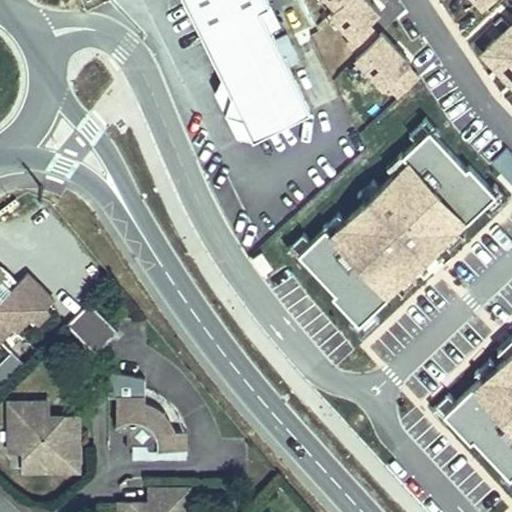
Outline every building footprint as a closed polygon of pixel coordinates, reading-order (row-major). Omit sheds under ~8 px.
[(251,137),(307,109),(269,32),(279,27),(272,13),(262,18),(256,4),(264,0),(183,0),(219,71),(228,90),(217,113),(240,115),(251,137)] [(348,42),(359,54),(379,34),(368,22),(381,10),(371,0),(342,0),(336,6),(330,12),(353,36),(348,42)] [(511,24),(503,15),(497,21),(505,30),(486,47),(510,73),(507,75),(511,80),(511,24)] [(382,32),(379,34),(359,54),(356,56),(385,87),(388,83),(399,95),(419,76),(408,65),(411,62),(382,32)] [(201,80),(217,113),(228,90),(219,71),(201,80)] [(410,133),(417,140),(430,128),(436,135),(441,130),(427,116),(410,133)] [(470,164),(467,167),(436,135),(430,128),(417,140),(404,153),(403,153),(408,159),(394,172),(374,191),(359,205),(346,218),(331,232),(326,227),(325,227),(312,239),(299,252),(305,259),(336,291),(333,293),(354,316),(360,322),(373,310),(397,288),(397,287),(395,285),(409,271),(419,262),(433,248),(443,239),(457,226),(459,228),(460,227),(484,205),(497,193),(491,186),(470,164)] [(511,151),(507,146),(493,160),(511,179),(511,151)] [(387,165),(394,172),(408,159),(403,153),(404,153),(402,150),(387,165)] [(497,193),(484,205),(492,213),(509,197),(495,182),(491,186),(497,193)] [(352,198),(359,205),(374,191),(367,183),(352,198)] [(323,225),(325,227),(326,227),(331,232),(346,218),(338,210),(323,225)] [(457,226),(443,239),(449,246),(464,231),(460,227),(459,228),(457,226)] [(301,263),(305,259),(299,252),(312,239),(305,232),(288,248),(301,263)] [(425,269),(440,255),(433,248),(419,262),(425,269)] [(2,279),(11,288),(18,282),(9,270),(0,262),(0,267),(5,276),(2,279)] [(0,312),(13,326),(16,330),(31,316),(37,322),(49,309),(47,307),(54,300),(28,272),(18,282),(11,288),(2,279),(5,276),(0,267),(0,312)] [(397,287),(397,288),(400,292),(416,277),(409,271),(395,285),(397,287)] [(67,324),(96,353),(119,330),(90,301),(67,324)] [(364,334),(380,319),(373,310),(360,322),(354,316),(350,320),(364,334)] [(0,337),(0,338),(13,326),(0,312),(0,337)] [(507,355),(511,350),(511,338),(501,349),(507,355)] [(0,363),(0,364),(7,357),(13,351),(5,343),(0,348),(0,363)] [(511,350),(507,355),(498,364),(483,378),(482,376),(481,376),(457,398),(444,411),(450,418),(471,440),(474,437),(505,470),(510,476),(511,474),(511,350)] [(7,357),(20,370),(26,364),(13,351),(7,357)] [(0,364),(13,377),(20,370),(7,357),(0,364)] [(492,357),(476,372),(481,376),(482,376),(483,378),(498,364),(492,357)] [(0,390),(13,377),(0,364),(0,363),(0,390)] [(187,448),(187,429),(173,429),(164,412),(146,402),(146,378),(108,371),(109,395),(117,395),(117,431),(128,431),(128,448),(133,443),(149,442),(149,447),(187,448)] [(446,421),(450,418),(444,411),(457,398),(450,391),(433,407),(446,421)] [(26,448),(26,469),(79,468),(79,415),(59,415),(59,419),(48,419),(48,415),(48,401),(10,401),(11,449),(26,448)] [(511,485),(511,474),(510,476),(505,470),(501,474),(511,485)] [(120,501),(120,511),(188,511),(188,487),(151,487),(151,502),(151,507),(145,507),(145,502),(120,501)]
